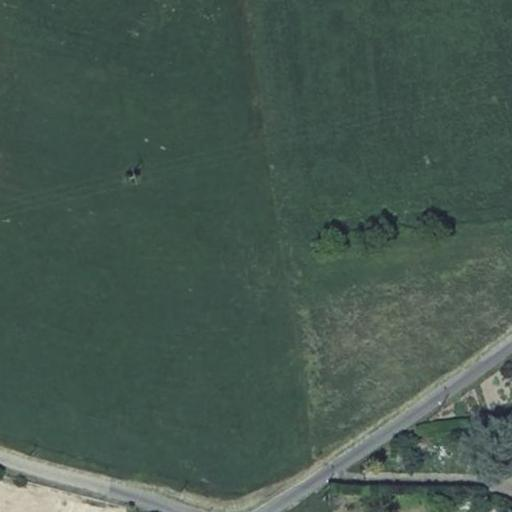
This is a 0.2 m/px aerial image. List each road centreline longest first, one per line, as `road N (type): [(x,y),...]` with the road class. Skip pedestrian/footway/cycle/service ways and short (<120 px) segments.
road 1 (unclassified): [(511,335),(256,511)]
road 2 (unclassified): [(203,511),(0,454)]
